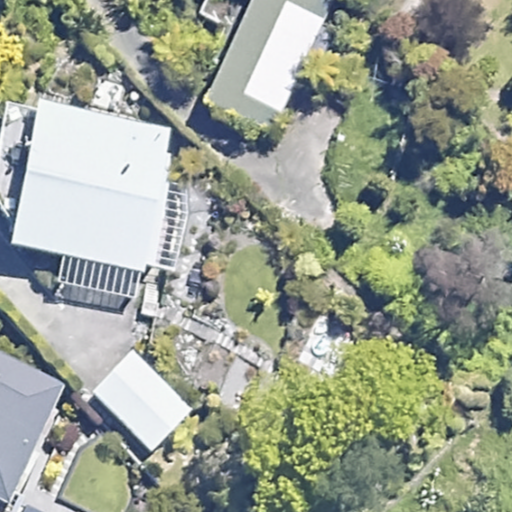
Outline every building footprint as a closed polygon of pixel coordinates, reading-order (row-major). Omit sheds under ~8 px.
[(326,23),(278,0),(249,0),(210,82),(280,116),(326,23)] [(172,124),(33,104),(11,251),(150,272),(172,124)] [(355,327),(317,310),(299,352),(337,369),(355,327)] [(193,406),(128,349),(88,396),(152,453),(193,406)] [(64,390),(0,357),(0,503),(6,506),(64,390)]
